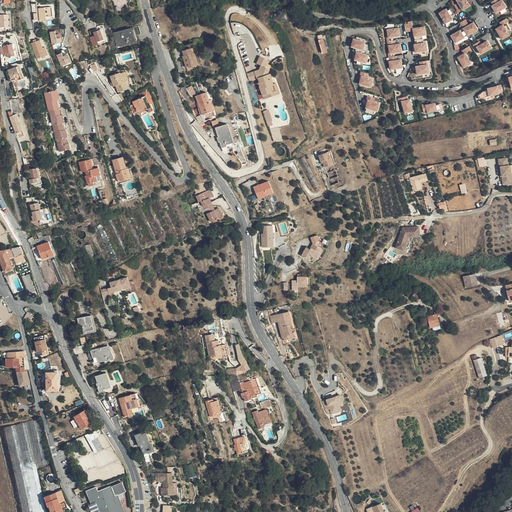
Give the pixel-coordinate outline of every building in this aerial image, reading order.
[(499,0),(493,0),(491,2),(493,5),(492,5),(492,6),(494,8),(496,12),(505,7),(503,4),(505,3),(502,0),(501,0),(500,1),(499,0)] [(52,16),(51,6),(37,8),(39,22),(45,21),(45,17),(52,16)] [(451,16),(455,14),(450,7),(447,9),(442,11),(440,13),(446,23),(450,21),(449,19),(452,17),(451,16)] [(9,27),(8,14),(0,15),(1,27),(9,27)] [(509,21),(507,18),(500,22),(502,25),(499,26),(496,28),(501,37),(504,35),(505,37),(509,34),(507,30),(510,28),(507,22),(509,21)] [(466,19),(460,22),(464,28),(468,35),(476,30),(474,27),(476,26),(474,22),(469,25),(466,27),(464,24),(468,22),(466,19)] [(413,28),(412,22),(405,24),(406,32),(413,30),(414,32),(414,35),(415,40),(423,38),(423,34),(424,34),(424,30),(426,30),(425,26),(413,28)] [(140,25),(135,27),(137,35),(143,33),(140,25)] [(135,27),(114,33),(118,46),(139,40),(137,35),(135,27)] [(400,31),(400,27),(388,28),(389,33),(387,33),(388,41),(393,40),(392,38),(392,36),(394,36),(399,35),(398,31),(400,31)] [(468,35),(464,28),(459,31),(457,32),(451,35),(454,39),(455,38),(457,41),(468,35)] [(96,42),(95,39),(91,40),(93,45),(106,41),(101,29),(100,29),(103,39),(96,42)] [(98,30),(93,31),(95,39),(96,42),(103,39),(100,29),(98,30)] [(57,31),(51,32),(53,44),(62,43),(61,34),(57,35),(57,31)] [(357,50),(362,52),(363,48),(362,47),(362,44),(364,45),(365,40),(354,37),(353,42),(352,44),(352,45),(354,46),(353,49),(357,50)] [(318,40),(318,41),(320,45),(323,54),(327,52),(323,38),(318,40)] [(415,47),(416,52),(426,50),(425,46),(427,46),(427,42),(424,42),(423,38),(415,40),(416,44),(415,44),(415,47)] [(396,39),(393,40),(388,41),(388,45),(389,45),(390,49),(388,49),(389,57),(394,56),(393,54),(393,52),(395,52),(400,51),(400,47),(401,47),(401,43),(396,43),(396,39)] [(39,40),(36,41),(32,42),(30,43),(36,59),(45,56),(42,48),(39,40)] [(473,46),(475,49),(478,48),(480,52),(482,51),(484,54),(492,49),(488,42),(485,44),(482,45),(480,42),(473,46)] [(12,43),(3,45),(4,54),(7,54),(7,57),(14,55),(12,43)] [(182,56),(186,68),(193,66),(198,64),(193,52),(192,52),(191,48),(182,51),(183,55),(182,56)] [(466,54),(470,52),(468,48),(461,52),(463,56),(458,58),(459,60),(461,62),(464,68),(468,66),(467,64),(470,63),(466,54)] [(355,59),(354,62),(362,64),(363,61),(364,61),(365,57),(367,58),(368,54),(362,52),(357,50),(357,51),(356,54),(355,58),(355,59)] [(60,66),(69,62),(66,54),(62,56),(60,57),(59,53),(56,54),(60,66)] [(397,59),(397,55),(394,56),(389,57),(390,68),(400,67),(400,63),(402,63),(401,59),(397,59)] [(264,96),(277,91),(274,85),(273,79),(271,75),(271,74),(270,74),(269,72),(271,70),(267,68),(271,60),(263,56),(259,63),(263,65),(265,66),(262,72),(257,73),(258,79),(260,78),(261,80),(261,82),(260,83),(264,96)] [(428,69),(427,60),(419,62),(420,65),(416,66),(416,69),(417,74),(427,73),(427,69),(428,69)] [(89,67),(93,72),(99,71),(101,70),(98,63),(89,67)] [(265,66),(263,65),(260,70),(249,73),(252,82),(261,80),(260,78),(258,79),(257,73),(262,72),(265,66)] [(16,78),(20,76),(17,67),(8,70),(12,81),(16,80),(16,78)] [(368,73),(361,70),(360,74),(361,75),(360,78),(359,82),(368,85),(369,82),(371,82),(372,78),(367,76),(368,73)] [(120,72),(110,76),(114,85),(116,85),(119,92),(129,89),(126,81),(129,80),(126,71),(125,72),(124,71),(120,73),(120,72)] [(277,84),(274,85),(277,91),(264,96),(265,99),(281,94),(277,84)] [(488,91),(484,93),(478,96),(479,100),(490,98),(490,97),(503,94),(501,86),(497,87),(490,89),(490,91),(488,91)] [(47,111),(48,111),(58,109),(57,106),(58,105),(57,100),(58,99),(56,91),(43,94),(47,111)] [(206,92),(200,94),(195,96),(202,115),(213,111),(206,92)] [(145,95),(133,102),(135,106),(139,113),(148,108),(151,106),(145,95)] [(373,101),(374,97),(366,95),(365,99),(366,99),(367,99),(366,102),(365,107),(366,107),(365,110),(365,111),(372,113),(373,112),(374,110),(375,110),(376,106),(377,107),(379,102),(373,101)] [(407,96),(397,98),(398,102),(401,101),(403,111),(407,110),(407,112),(412,111),(410,103),(409,100),(409,99),(408,99),(407,96)] [(446,105),(440,104),(435,105),(433,105),(432,103),(425,105),(425,104),(421,105),(423,113),(427,112),(436,110),(436,111),(447,109),(446,105)] [(139,113),(135,106),(132,107),(136,115),(149,109),(148,108),(139,113)] [(58,109),(48,111),(52,126),(63,124),(64,123),(62,115),(61,116),(59,110),(58,110),(58,109)] [(268,110),(263,112),(268,126),(271,125),(271,122),(272,122),(268,110)] [(16,133),(23,131),(16,114),(10,116),(16,133)] [(55,141),(56,140),(66,138),(67,138),(65,130),(64,130),(63,124),(52,126),(55,141)] [(225,144),(232,142),(227,124),(215,127),(218,137),(217,138),(218,142),(220,142),(222,148),(226,146),(225,144)] [(366,135),(356,141),(376,178),(386,173),(366,135)] [(68,144),(66,138),(56,140),(59,152),(70,149),(69,143),(68,144)] [(343,160),(356,185),(370,177),(349,139),(335,146),(343,160)] [(330,150),(326,152),(328,158),(330,157),(333,164),(335,163),(330,150)] [(322,160),(323,163),(325,167),(333,164),(330,157),(328,158),(326,152),(318,155),(320,161),(322,160)] [(478,158),(480,167),(488,165),(486,156),(478,158)] [(117,180),(118,180),(119,182),(131,178),(128,168),(126,168),(123,157),(112,160),(117,174),(116,174),(117,180)] [(177,157),(170,159),(173,167),(179,165),(177,157)] [(322,192),(303,157),(299,160),(317,194),(322,192)] [(86,184),(101,180),(98,168),(92,169),(90,159),(79,162),(81,172),(85,171),(86,175),(84,176),(86,184)] [(38,178),(36,168),(28,170),(31,179),(38,178)] [(330,186),(339,183),(336,177),(338,176),(335,170),(327,173),(329,177),(330,179),(328,180),(330,186)] [(409,178),(413,191),(421,189),(420,182),(428,180),(426,173),(417,175),(409,178)] [(31,179),(29,180),(31,187),(40,185),(38,178),(31,179)] [(254,188),(259,198),(267,194),(268,195),(274,192),(268,181),(254,188)] [(385,183),(378,184),(384,218),(391,216),(385,183)] [(208,201),(210,200),(207,193),(196,197),(198,203),(200,202),(204,212),(212,208),(211,204),(209,204),(208,201)] [(30,204),(32,211),(33,216),(32,217),(33,222),(42,219),(40,210),(41,210),(39,202),(30,204)] [(213,213),(214,212),(212,208),(204,212),(209,223),(220,218),(218,213),(214,215),(213,213)] [(219,210),(214,212),(213,213),(214,215),(218,213),(220,218),(222,218),(219,210)] [(122,257),(126,256),(109,220),(105,222),(122,257)] [(109,263),(116,260),(99,224),(92,227),(109,263)] [(275,247),(274,225),(262,225),(263,247),(275,247)] [(405,246),(408,237),(419,236),(418,227),(406,228),(406,229),(403,229),(403,228),(402,228),(397,244),(405,246)] [(38,239),(34,240),(34,241),(35,240),(36,240),(37,240),(38,241),(38,242),(38,243),(37,244),(36,244),(37,245),(45,242),(41,231),(36,232),(38,239)] [(318,260),(321,254),(320,253),(322,249),(319,247),(322,243),(319,235),(312,238),(315,244),(311,250),(308,248),(303,255),(313,261),(315,258),(318,260)] [(34,241),(34,240),(32,237),(30,238),(28,240),(31,248),(37,246),(37,245),(36,244),(35,244),(34,243),(34,241)] [(48,241),(45,242),(37,245),(37,246),(42,259),(53,254),(48,241)] [(10,259),(23,253),(20,246),(0,250),(0,261),(4,271),(13,268),(10,259)] [(63,285),(66,284),(54,257),(49,259),(59,282),(61,281),(63,285)] [(476,274),(463,277),(466,288),(478,285),(476,274)] [(110,285),(106,286),(108,291),(129,284),(126,275),(108,281),(110,285)] [(308,277),(301,277),(298,277),(298,287),(307,287),(308,285),(308,278),(308,277)] [(292,324),(289,311),(270,316),(272,323),(279,322),(283,338),(288,337),(288,339),(293,338),(292,334),(293,333),(290,324),(292,324)] [(440,325),(439,321),(438,321),(436,314),(427,316),(430,328),(440,325)] [(91,315),(77,318),(81,335),(87,333),(86,332),(94,330),(91,315)] [(511,332),(503,335),(503,334),(502,334),(493,337),(497,348),(501,346),(500,343),(508,340),(509,343),(511,341),(511,332)] [(210,357),(214,356),(222,354),(220,344),(218,345),(217,340),(215,340),(213,340),(211,334),(205,335),(210,357)] [(41,336),(34,338),(38,356),(48,353),(45,339),(42,339),(41,336)] [(493,350),(497,348),(493,337),(489,339),(493,350)] [(108,346),(91,351),(93,358),(96,357),(98,361),(112,358),(113,358),(113,357),(108,346)] [(474,363),(480,361),(477,354),(471,356),(474,363)] [(16,365),(16,372),(17,371),(25,371),(24,367),(20,366),(20,363),(18,363),(18,358),(10,358),(10,365),(16,365)] [(475,363),(480,377),(487,375),(482,361),(475,363)] [(236,375),(237,377),(248,374),(246,367),(237,368),(236,375)] [(30,384),(27,370),(25,371),(17,371),(20,386),(30,384)] [(58,390),(58,372),(47,372),(47,390),(58,390)] [(107,372),(97,376),(99,383),(98,383),(101,392),(105,391),(104,389),(111,387),(107,372)] [(257,380),(250,383),(254,391),(257,397),(263,395),(257,380)] [(244,395),(242,396),(244,401),(246,400),(247,403),(252,401),(251,400),(257,397),(254,391),(250,383),(245,385),(244,383),(240,384),(241,387),(239,388),(240,392),(241,392),(242,391),(244,395)] [(138,406),(136,398),(134,398),(132,394),(119,398),(123,411),(130,408),(138,406)] [(341,394),(322,401),(328,416),(343,410),(341,405),(345,404),(341,394)] [(270,399),(260,403),(262,409),(272,405),(270,399)] [(217,415),(221,413),(218,402),(214,404),(211,404),(211,402),(206,403),(211,418),(217,417),(217,415)] [(132,414),(130,408),(123,411),(125,417),(132,414)] [(86,426),(88,425),(93,422),(85,410),(74,416),(81,429),(86,426)] [(265,428),(272,425),(267,413),(267,411),(259,414),(258,412),(253,414),(255,420),(255,422),(255,423),(257,424),(260,432),(265,430),(265,428)] [(126,433),(124,429),(119,431),(118,432),(121,437),(123,435),(126,433)] [(153,451),(145,431),(135,435),(140,446),(141,446),(144,454),(153,451)] [(96,437),(90,441),(96,452),(102,448),(96,437)] [(244,439),(234,442),(236,447),(234,448),(235,453),(236,453),(237,457),(247,454),(245,444),(246,444),(244,439)] [(188,465),(192,477),(197,476),(192,463),(188,465)] [(164,480),(173,480),(172,473),(156,474),(156,481),(164,480)] [(165,488),(164,487),(162,488),(162,495),(175,494),(174,487),(177,487),(177,483),(173,483),(173,480),(164,480),(164,484),(165,483),(165,488)] [(88,511),(125,511),(118,495),(126,490),(121,481),(97,491),(95,487),(85,492),(90,505),(86,507),(88,511)] [(65,501),(62,491),(56,493),(60,503),(65,501)] [(67,507),(65,501),(60,503),(56,493),(45,496),(48,506),(49,506),(51,511),(64,511),(63,508),(67,507)] [(374,511),(387,511),(386,510),(384,511),(381,503),(372,507),(374,511)]
